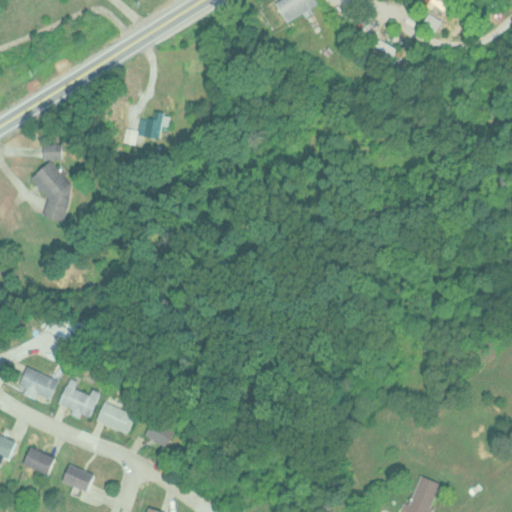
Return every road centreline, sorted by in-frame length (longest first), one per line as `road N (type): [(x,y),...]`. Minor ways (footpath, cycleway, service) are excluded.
road 1 (residential): [(0,398),(128,461),(204,511)]
road 2 (trunk): [(196,0),(0,122)]
